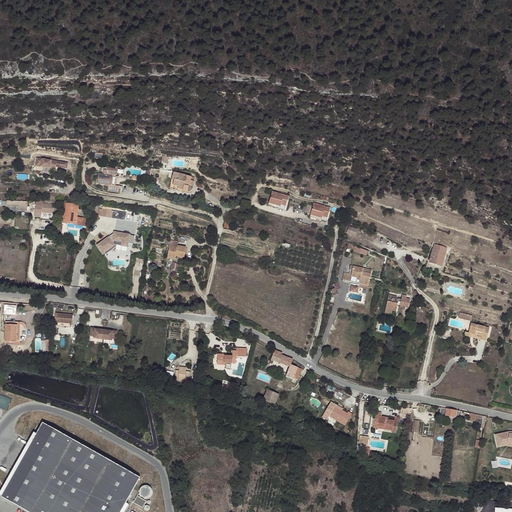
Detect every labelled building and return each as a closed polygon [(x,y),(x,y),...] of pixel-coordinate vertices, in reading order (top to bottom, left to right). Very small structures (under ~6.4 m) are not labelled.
[(57,161),(37,158),(35,166),(40,167),(39,173),(49,174),(50,168),(55,169),(56,167),(57,161)] [(191,177),(184,175),(173,173),(171,180),(174,180),(172,187),(183,189),(182,191),(187,192),(189,186),(192,187),(194,181),(190,180),(191,177)] [(98,174),(97,184),(108,185),(107,191),(119,193),(119,187),(120,182),(120,179),(112,178),(113,176),(98,174)] [(174,180),(171,180),(169,189),(182,192),(182,191),(183,189),(172,187),(174,180)] [(272,193),(271,199),(287,204),(289,198),(272,193)] [(287,204),(271,199),(269,204),(280,207),(279,209),(285,211),(287,204)] [(36,205),(33,205),(33,209),(35,209),(35,211),(53,213),(53,207),(52,207),(52,203),(42,202),(42,206),(36,205)] [(64,221),(64,223),(85,226),(86,218),(77,217),(79,204),(67,202),(64,218),(62,218),(61,221),(64,221)] [(314,206),(312,212),(328,217),(330,211),(314,206)] [(116,211),(99,209),(98,213),(98,216),(115,219),(116,211)] [(328,217),(312,212),(310,216),(321,220),(321,222),(326,224),(328,217)] [(357,229),(349,226),(347,233),(354,236),(357,229)] [(119,247),(127,249),(128,243),(130,235),(113,231),(113,234),(112,236),(109,238),(108,237),(94,246),(100,255),(114,246),(112,243),(114,242),(120,243),(119,247)] [(137,236),(130,235),(128,243),(135,245),(137,236)] [(368,255),(369,250),(349,244),(348,248),(368,255)] [(447,248),(435,245),(430,262),(442,265),(445,254),(448,255),(450,251),(446,250),(447,248)] [(170,247),(168,257),(176,258),(176,257),(180,257),(185,258),(187,248),(179,246),(178,246),(178,248),(170,247)] [(352,270),(351,273),(369,278),(370,273),(362,271),(363,268),(353,265),(353,266),(352,270)] [(351,274),(344,273),(342,280),(349,281),(351,274)] [(369,278),(351,273),(351,274),(349,281),(359,283),(368,285),(369,278)] [(387,297),(385,310),(391,311),(392,310),(395,310),(397,305),(407,307),(409,298),(406,297),(406,295),(402,294),(401,299),(396,297),(396,300),(394,299),(394,298),(393,297),(392,297),(391,298),(387,297)] [(5,313),(17,314),(17,304),(5,304),(5,313)] [(57,313),(57,322),(73,323),(74,313),(57,313)] [(460,313),(459,318),(471,321),(472,316),(460,313)] [(2,340),(2,341),(17,343),(18,321),(3,320),(3,323),(15,324),(13,341),(2,340)] [(471,322),(469,332),(472,333),(476,334),(476,332),(479,333),(479,336),(483,337),(483,335),(488,336),(490,326),(471,322)] [(3,323),(2,340),(13,341),(15,324),(3,323)] [(94,329),(93,336),(93,338),(111,340),(111,339),(112,331),(94,329)] [(217,356),(217,366),(224,366),(224,364),(235,365),(236,358),(246,359),(247,350),(236,350),(236,352),(232,352),(231,357),(222,357),(222,356),(217,356)] [(282,353),(275,350),(271,359),(290,366),(288,370),(286,377),(293,379),(293,378),(298,380),(302,369),(297,367),(291,365),(293,360),(282,355),(282,353)] [(167,371),(165,382),(172,383),(174,372),(167,371)] [(189,372),(179,371),(178,382),(189,383),(189,372)] [(267,389),(263,399),(275,405),(279,395),(267,389)] [(9,409),(11,399),(0,397),(0,398),(0,405),(4,406),(3,408),(9,409)] [(323,417),(328,420),(345,428),(351,416),(347,414),(346,415),(340,412),(340,414),(333,410),(336,404),(331,402),(323,417)] [(447,408),(441,407),(439,414),(446,415),(445,416),(449,416),(455,418),(455,417),(461,418),(462,411),(457,410),(447,408)] [(376,412),(374,424),(373,428),(377,429),(377,427),(384,428),(383,430),(392,432),(392,434),(396,435),(398,423),(385,421),(386,418),(381,418),(382,412),(376,412)] [(486,421),(487,416),(477,414),(470,413),(468,420),(475,421),(476,418),(482,419),(481,428),(484,429),(485,421),(486,421)] [(419,433),(421,422),(414,421),(412,431),(419,433)] [(0,493),(0,498),(24,511),(118,511),(137,479),(40,423),(0,493)] [(511,443),(511,428),(509,427),(498,429),(500,442),(506,441),(511,443)] [(135,497),(134,498),(129,506),(138,511),(139,510),(140,511),(146,511),(147,511),(147,510),(146,509),(146,508),(145,508),(143,507),(142,508),(141,507),(143,503),(136,499),(137,498),(137,499),(139,500),(140,500),(142,501),(143,500),(145,500),(146,499),(147,498),(149,495),(149,493),(148,491),(147,489),(146,488),(144,487),(142,486),(141,486),(139,487),(138,487),(137,489),(136,490),(135,492),(135,493),(135,496),(135,497)]
